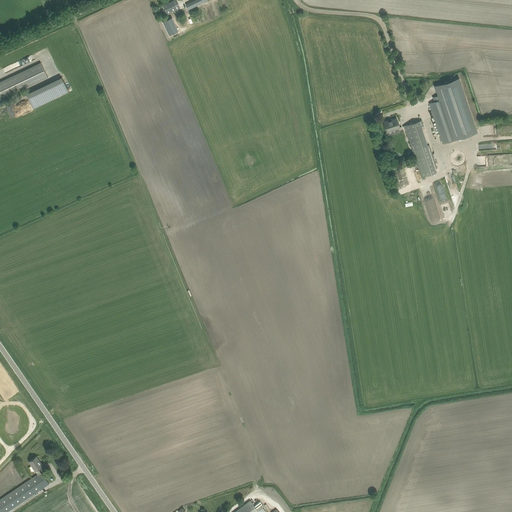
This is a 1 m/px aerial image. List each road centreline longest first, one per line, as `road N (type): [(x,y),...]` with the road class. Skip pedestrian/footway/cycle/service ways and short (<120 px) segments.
road 1 (unclassified): [(116,511),(0,343)]
road 2 (track): [(511,140),(437,149),(422,108),(410,105)]
road 3 (track): [(420,402),(372,511)]
